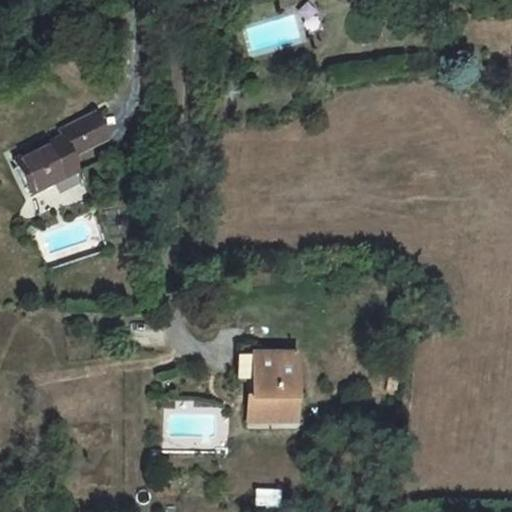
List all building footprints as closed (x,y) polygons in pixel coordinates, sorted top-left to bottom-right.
[(246,4),(244,0),(196,0),(196,17),(246,4)] [(210,102),(211,121),(234,119),(233,100),(210,102)] [(59,137),(12,161),(29,195),(77,171),(70,157),(107,139),(94,114),(57,132),(59,137)] [(296,354),(252,355),(251,397),(247,397),(247,421),(283,421),(282,398),(295,398),(296,354)] [(295,420),(295,398),(282,398),(283,421),(295,420)]
